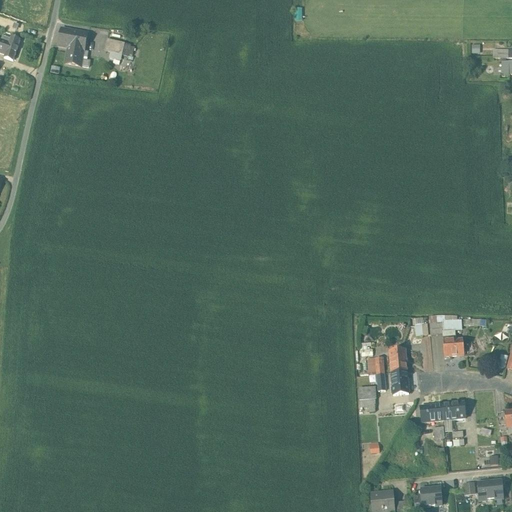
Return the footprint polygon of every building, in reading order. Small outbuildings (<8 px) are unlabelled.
[(88,35),(61,30),(58,47),(68,49),(84,51),(85,51),(88,35)] [(11,38),(10,40),(3,38),(2,40),(0,39),(0,53),(5,55),(4,58),(13,61),(20,41),(11,38)] [(125,44),(107,40),(105,51),(110,53),(122,56),(125,44)] [(84,51),(68,49),(66,64),(81,67),(84,51)] [(508,59),(508,51),(497,51),(497,59),(508,59)] [(122,56),(110,53),(109,59),(121,62),(122,56)] [(459,332),(459,323),(442,323),(443,324),(443,332),(455,332),(459,332)] [(443,324),(429,325),(430,337),(443,336),(443,332),(443,324)] [(455,332),(443,332),(443,336),(444,339),(443,339),(444,358),(464,357),(463,341),(456,341),(455,332)] [(405,352),(389,353),(391,375),(406,373),(405,352)] [(382,359),(375,360),(376,371),(383,370),(382,359)] [(375,360),(367,360),(368,377),(375,376),(376,376),(376,371),(375,360)] [(406,373),(391,375),(393,396),(408,395),(406,373)] [(376,376),(375,376),(377,392),(385,392),(384,375),(376,376)] [(442,406),(443,421),(444,421),(465,419),(464,404),(442,406)] [(442,406),(420,408),(421,424),(444,422),(444,421),(443,421),(442,406)] [(505,414),(497,415),(499,433),(507,432),(507,429),(506,429),(505,414)] [(443,428),(434,429),(435,440),(444,439),(443,428)] [(371,443),(371,453),(379,453),(380,443),(371,443)] [(501,481),(478,483),(479,500),(503,498),(501,481)] [(475,483),(465,484),(465,495),(476,495),(475,483)] [(420,489),(422,508),(442,506),(440,487),(420,489)] [(394,511),(392,492),(370,494),(372,511),(394,511)] [(404,511),(403,502),(396,503),(396,511),(404,511)]
